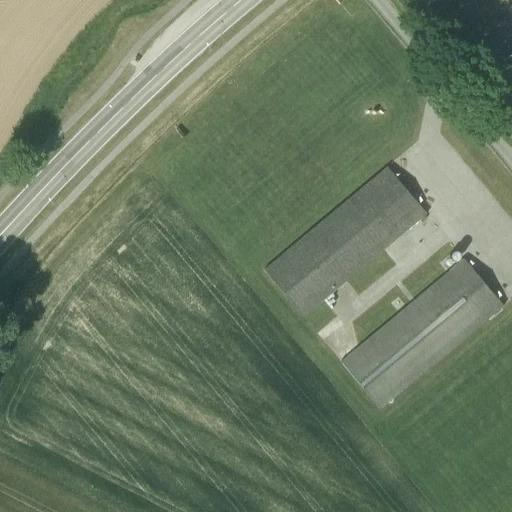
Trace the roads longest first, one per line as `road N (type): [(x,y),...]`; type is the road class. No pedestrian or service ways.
road 1 (tertiary): [(0,234),(243,0)]
road 2 (unclassified): [(511,162),(376,0)]
